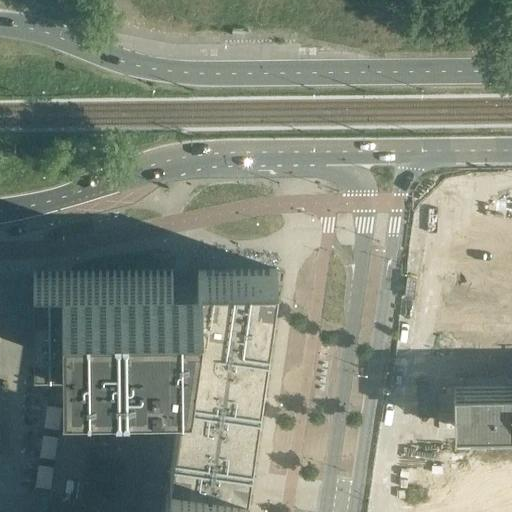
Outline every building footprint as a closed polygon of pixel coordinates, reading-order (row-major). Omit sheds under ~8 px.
[(511,239),(469,240),(459,307),(511,307),(511,239)] [(72,271),(33,272),(34,351),(71,350),(161,349),(163,336),(188,336),(170,466),(167,484),(162,511),(242,511),(245,495),(247,483),(248,477),(278,269),(224,270),(198,270),(173,270),(166,270),(72,271)] [(60,423),(50,496),(82,501),(100,380),(67,375),(60,423)] [(511,383),(454,385),(455,427),(511,425),(511,383)] [(432,465),(432,473),(442,473),(442,465),(432,465)]
